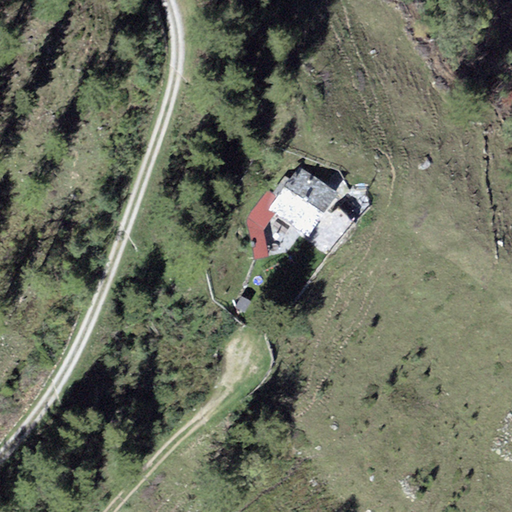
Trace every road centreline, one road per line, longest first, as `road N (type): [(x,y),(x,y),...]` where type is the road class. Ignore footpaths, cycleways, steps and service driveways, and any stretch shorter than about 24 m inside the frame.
road 1 (track): [(0,452),(43,412),(96,315),(173,77),(166,0)]
road 2 (track): [(107,511),(239,369),(257,317)]
